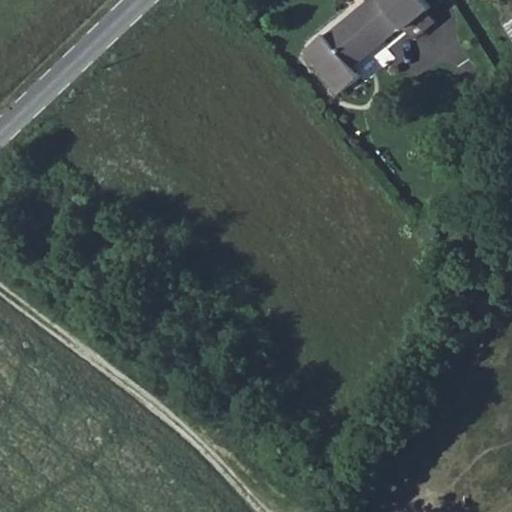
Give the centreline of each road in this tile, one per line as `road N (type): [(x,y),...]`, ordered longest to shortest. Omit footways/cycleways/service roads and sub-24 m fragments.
road 1 (track): [(0,286),(182,425),(261,511)]
road 2 (residential): [(0,130),(135,0)]
